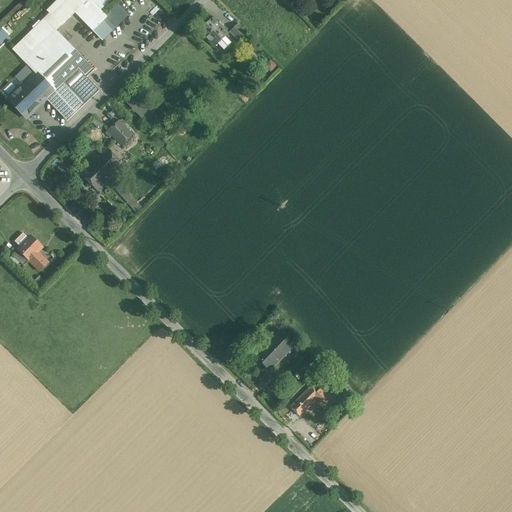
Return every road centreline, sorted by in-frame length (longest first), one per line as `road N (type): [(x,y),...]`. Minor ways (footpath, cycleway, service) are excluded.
road 1 (tertiary): [(24,175),(359,511)]
road 2 (unclassified): [(24,175),(200,0)]
